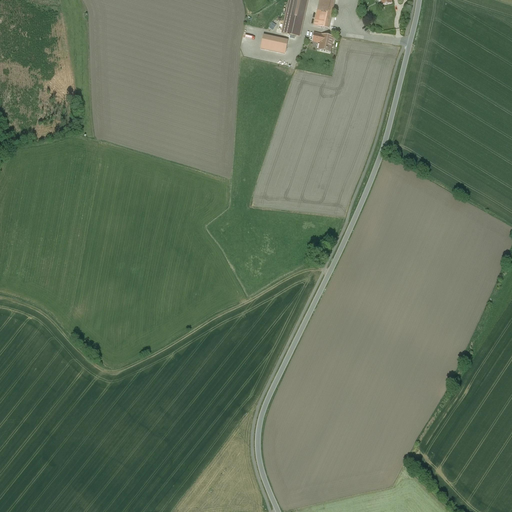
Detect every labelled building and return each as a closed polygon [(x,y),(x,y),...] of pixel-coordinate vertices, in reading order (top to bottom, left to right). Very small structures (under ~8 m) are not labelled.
[(304,0),(288,0),(281,33),(296,36),(304,0)] [(334,0),(319,0),(317,10),(331,13),(334,0)] [(331,13),(317,10),(314,25),(328,29),(331,13)] [(272,34),(257,31),(252,51),(255,52),(267,55),(269,46),(272,34)] [(334,37),(314,33),(312,41),(320,43),(319,50),(330,53),(334,37)] [(290,47),(280,45),(278,57),(293,60),(296,48),(290,47)]
